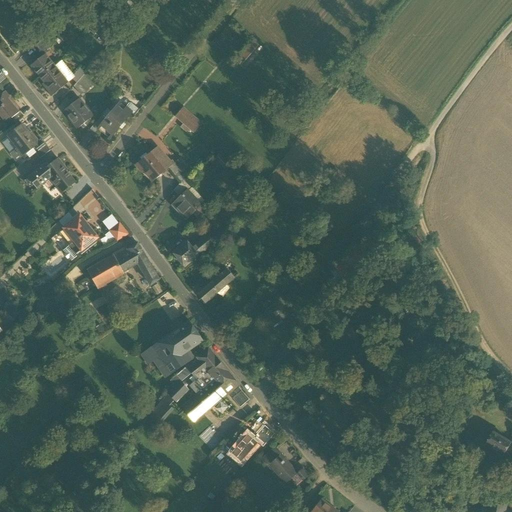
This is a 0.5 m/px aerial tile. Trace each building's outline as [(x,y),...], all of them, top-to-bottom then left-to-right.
[(114,0),(125,14),(142,1),(141,0),(114,0)] [(142,1),(125,14),(131,21),(147,8),(142,1)] [(110,21),(118,28),(121,24),(112,18),(110,21)] [(103,24),(98,19),(90,30),(95,34),(103,24)] [(34,46),(40,54),(50,46),(43,37),(34,46)] [(236,61),(245,69),(264,49),(254,40),(236,61)] [(30,66),(40,78),(58,63),(56,61),(52,64),(45,55),(30,66)] [(62,61),(58,64),(59,65),(56,68),(67,83),(72,79),(75,77),(73,75),(62,61)] [(58,64),(58,63),(40,78),(44,84),(42,85),(51,97),(68,84),(67,83),(56,68),(59,65),(58,64)] [(85,73),(80,68),(73,75),(75,77),(72,79),(76,83),(83,75),(85,73)] [(93,86),(83,75),(76,83),(73,87),(81,95),(93,86)] [(0,114),(6,122),(12,118),(14,119),(20,114),(8,98),(9,97),(6,92),(0,96),(0,114)] [(293,95),(289,102),(298,107),(305,97),(299,93),(297,97),(293,95)] [(64,112),(78,128),(91,117),(78,101),(64,112)] [(128,105),(125,109),(119,105),(107,118),(97,130),(98,130),(108,139),(130,114),(133,117),(138,112),(130,105),(128,105)] [(176,117),(194,133),(201,124),(190,115),(183,108),(176,117)] [(90,130),(94,134),(98,130),(97,130),(107,118),(103,114),(93,126),(90,130)] [(22,156),(22,157),(26,154),(33,149),(39,144),(32,135),(30,136),(22,127),(10,136),(19,147),(16,149),(22,156)] [(1,143),(10,154),(16,149),(19,147),(10,136),(1,143)] [(33,149),(36,153),(46,145),(43,141),(39,144),(33,149)] [(51,152),(46,145),(36,153),(41,159),(51,152)] [(157,148),(151,152),(167,171),(168,169),(174,163),(172,161),(170,163),(157,148)] [(15,161),(22,156),(16,149),(10,154),(15,161)] [(29,158),(36,153),(33,149),(26,154),(29,158)] [(153,182),(167,171),(151,152),(136,165),(142,173),(144,171),(153,182)] [(215,159),(224,170),(229,166),(220,154),(215,159)] [(178,160),(189,174),(192,171),(180,158),(178,160)] [(48,178),(62,195),(75,185),(67,174),(68,173),(58,160),(44,171),(42,168),(28,179),(37,190),(43,185),(41,183),(48,178)] [(168,169),(180,184),(183,181),(189,174),(178,160),(174,163),(168,169)] [(328,181),(335,187),(340,181),(344,177),(337,171),(333,176),(328,181)] [(191,189),(183,181),(180,184),(174,191),(180,198),(187,192),(191,189)] [(192,188),(191,189),(187,192),(193,198),(192,200),(198,207),(201,205),(204,201),(192,188)] [(244,200),(249,204),(253,198),(251,195),(247,189),(242,193),(246,197),(244,200)] [(173,205),(186,219),(191,213),(198,207),(192,200),(193,198),(187,192),(180,198),(173,205)] [(191,213),(197,220),(207,210),(201,205),(198,207),(191,213)] [(64,229),(74,220),(68,212),(58,221),(64,229)] [(69,245),(70,246),(76,254),(77,254),(97,238),(80,216),(74,220),(64,229),(74,241),(69,245)] [(115,238),(117,241),(128,234),(119,222),(109,231),(115,238)] [(115,238),(109,231),(104,235),(110,242),(115,238)] [(191,249),(196,255),(213,243),(208,236),(191,249)] [(172,253),(185,268),(198,257),(196,255),(191,249),(185,242),(172,253)] [(138,243),(127,250),(125,248),(114,255),(114,256),(88,271),(99,290),(106,285),(124,275),(123,273),(138,264),(147,258),(138,243)] [(75,255),(76,254),(70,246),(64,251),(66,254),(65,254),(69,258),(71,261),(76,257),(75,255)] [(138,264),(151,285),(159,280),(147,258),(138,264)] [(227,270),(225,272),(232,280),(234,278),(227,270)] [(208,300),(208,301),(217,293),(223,297),(225,295),(226,293),(227,292),(228,290),(229,289),(226,285),(232,280),(225,272),(221,275),(215,271),(209,280),(212,283),(201,292),(201,293),(208,300)] [(208,300),(201,293),(199,295),(205,303),(208,300)] [(278,303),(281,307),(286,304),(280,295),(271,301),(274,306),(278,303)] [(267,319),(273,329),(283,323),(281,320),(287,316),(281,307),(278,303),(274,306),(265,312),(269,318),(267,319)] [(8,306),(4,316),(11,318),(15,308),(8,306)] [(173,333),(187,353),(203,341),(189,322),(173,333)] [(152,347),(170,374),(191,359),(187,353),(173,333),(152,347)] [(170,374),(152,347),(140,355),(148,366),(153,362),(164,378),(170,374)] [(191,372),(198,380),(209,370),(228,394),(238,385),(208,349),(193,362),(186,367),(191,372)] [(186,367),(177,375),(181,380),(191,372),(186,367)] [(209,410),(228,394),(209,370),(198,380),(195,383),(202,391),(196,396),(209,410)] [(188,390),(181,380),(177,375),(171,380),(176,386),(168,395),(176,402),(188,390)] [(232,398),(240,408),(249,400),(239,388),(234,391),(237,395),(232,398)] [(181,408),(194,423),(209,410),(196,396),(181,408)] [(163,401),(158,407),(167,414),(172,408),(163,401)] [(452,414),(458,418),(464,407),(459,404),(452,414)] [(168,415),(167,414),(158,407),(154,411),(163,419),(168,415)] [(275,434),(265,425),(253,438),(259,443),(258,444),(263,448),(275,434)] [(439,436),(442,437),(449,427),(446,425),(439,436)] [(496,450),(503,455),(506,450),(508,451),(511,444),(510,443),(492,432),(485,444),(483,448),(491,452),(491,451),(494,453),(496,450)] [(230,454),(241,463),(258,444),(259,443),(253,438),(248,433),(230,454)] [(265,462),(268,466),(280,455),(276,451),(265,462)] [(241,463),(230,454),(224,460),(235,470),(241,463)] [(285,484),(291,479),(296,474),(296,473),(280,455),(268,466),(285,484)] [(302,468),(296,473),(296,474),(291,479),(296,485),(302,480),(308,475),(302,468)] [(337,511),(322,499),(311,511),(337,511)] [(511,511),(506,511),(507,506),(488,503),(487,507),(482,506),(481,511),(511,511)]
